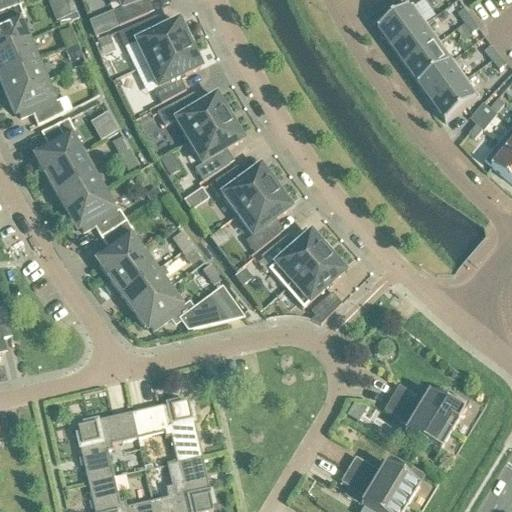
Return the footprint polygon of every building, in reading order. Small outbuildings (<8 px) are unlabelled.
[(0,0),(0,16),(18,10),(14,0),(0,0)] [(71,20),(63,0),(52,0),(46,3),(55,26),(71,20)] [(114,0),(120,14),(112,17),(118,31),(148,19),(143,6),(158,0),(114,0)] [(0,56),(26,46),(17,24),(22,22),(18,10),(0,16),(0,56)] [(413,10),(378,35),(392,54),(427,29),(413,10)] [(465,15),(458,20),(465,30),(472,25),(465,15)] [(134,48),(145,71),(188,50),(183,40),(187,38),(182,28),(178,29),(177,27),(156,36),(150,24),(117,38),(123,53),(134,48)] [(472,25),(465,30),(472,39),(479,34),(472,25)] [(427,29),(392,54),(405,72),(440,48),(427,29)] [(59,38),(65,53),(75,49),(69,34),(59,38)] [(96,45),(103,61),(115,56),(108,40),(96,45)] [(0,56),(0,80),(35,66),(26,46),(0,56)] [(453,66),(440,48),(405,72),(419,91),(453,66)] [(188,50),(145,71),(156,93),(153,96),(159,109),(185,96),(179,84),(199,74),(198,71),(202,69),(196,58),(193,60),(188,50)] [(69,68),(80,63),(75,51),(63,56),(69,68)] [(491,52),(484,58),(492,67),(499,62),(491,52)] [(499,62),(492,67),(500,76),(506,71),(499,62)] [(0,80),(0,89),(6,103),(43,87),(35,66),(0,80)] [(467,85),(453,66),(419,91),(432,109),(467,85)] [(467,85),(432,109),(446,128),(481,104),(467,85)] [(52,108),(43,87),(6,103),(12,118),(16,116),(20,124),(31,119),(36,131),(64,118),(58,105),(52,108)] [(174,126),(187,148),(228,124),(222,114),(225,112),(219,102),(216,104),(214,101),(195,113),(187,101),(155,118),(163,132),(174,126)] [(497,120),(505,110),(498,105),(490,114),(497,120)] [(228,124),(187,148),(200,170),(193,174),(201,188),(228,170),(221,158),(241,146),(239,143),(243,141),(237,131),(233,133),(228,124)] [(36,166),(44,180),(80,160),(68,140),(73,137),(67,125),(40,138),(47,150),(36,156),(40,163),(36,166)] [(470,142),(479,149),(486,140),(477,132),(470,142)] [(511,134),(499,150),(511,160),(511,134)] [(111,148),(119,162),(128,157),(120,143),(111,148)] [(511,160),(499,150),(485,167),(511,189),(511,160)] [(128,157),(119,162),(127,176),(136,171),(128,157)] [(44,180),(55,199),(91,179),(80,160),(44,180)] [(220,200),(236,221),(274,193),(267,184),(270,182),(263,172),(260,175),(258,172),(240,186),(232,175),(208,190),(217,203),(220,200)] [(55,199),(66,219),(102,198),(91,179),(55,199)] [(145,199),(150,208),(161,201),(156,192),(145,199)] [(274,193),(236,221),(251,242),(244,247),(253,259),(279,239),(271,228),(289,214),(287,212),(290,210),(284,200),(280,202),(274,193)] [(93,232),(99,243),(125,227),(118,216),(113,219),(102,198),(66,219),(74,233),(78,231),(82,238),(93,232)] [(189,201),(183,206),(190,217),(196,212),(189,201)] [(98,270),(107,283),(141,259),(127,240),(132,237),(125,227),(99,243),(107,253),(97,260),(102,267),(98,270)] [(171,245),(181,258),(189,252),(180,238),(171,245)] [(267,276),(284,295),(326,258),(319,250),(321,247),(314,239),(311,241),(309,239),(291,254),(282,244),(254,266),(264,278),(267,276)] [(189,252),(181,258),(190,271),(199,265),(189,252)] [(326,258),(284,295),(301,314),(343,278),(341,276),(344,273),(336,264),(333,267),(326,258)] [(107,283),(120,301),(154,277),(141,259),(107,283)] [(167,295),(160,285),(167,280),(161,272),(154,277),(120,301),(133,319),(167,295)] [(181,315),(167,295),(133,319),(143,333),(147,330),(152,337),(173,322),(177,328),(180,326),(187,335),(226,326),(241,323),(227,304),(220,294),(188,319),(183,313),(181,315)] [(309,317),(313,322),(309,326),(319,330),(340,310),(331,298),(309,317)] [(0,365),(2,365),(0,354),(0,344),(11,342),(4,313),(0,313),(0,365)] [(397,391),(390,403),(449,439),(468,408),(452,398),(445,409),(426,398),(422,405),(397,391)] [(449,439),(390,403),(382,416),(406,430),(402,438),(437,460),(449,439)] [(177,408),(131,418),(136,444),(163,438),(164,443),(169,442),(175,468),(201,462),(190,416),(188,416),(186,408),(177,410),(177,408)] [(76,442),(87,489),(112,483),(106,457),(112,455),(110,450),(136,444),(131,418),(84,429),(85,431),(76,433),(78,442),(76,442)] [(201,462),(175,468),(165,470),(170,492),(164,493),(167,503),(151,507),(152,511),(210,511),(209,509),(211,509),(201,462)] [(354,463),(346,475),(406,511),(418,491),(383,470),(378,477),(354,463)] [(405,511),(406,511),(346,475),(339,488),(350,494),(345,502),(361,511),(405,511)] [(112,483),(87,489),(91,511),(152,511),(151,507),(127,511),(124,511),(124,507),(118,509),(112,483)]
